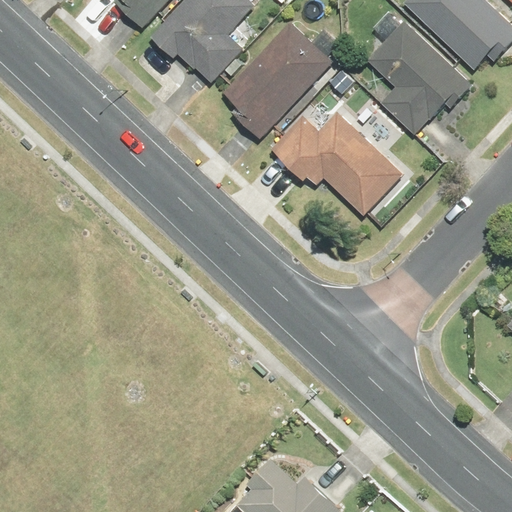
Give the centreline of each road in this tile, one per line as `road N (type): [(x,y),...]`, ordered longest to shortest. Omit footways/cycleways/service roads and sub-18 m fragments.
road 1 (tertiary): [(0,25),(352,358)]
road 2 (residential): [(352,358),(511,179)]
road 3 (tertiary): [(352,358),(511,508)]
